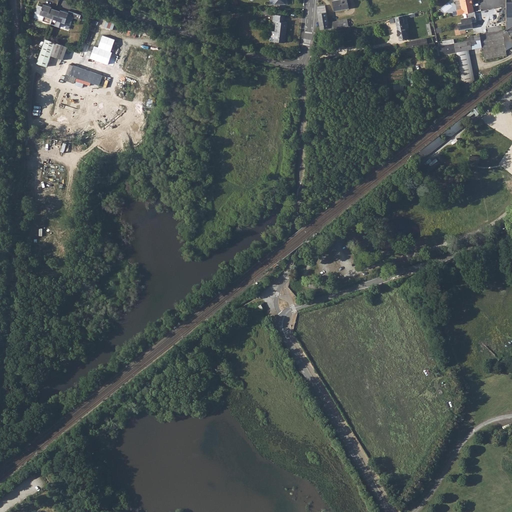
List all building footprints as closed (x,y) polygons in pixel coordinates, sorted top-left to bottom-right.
[(347,0),(337,0),(333,1),(334,10),(349,8),(347,0)] [(459,0),(460,0),(461,9),(462,14),(465,13),(473,12),(472,4),(473,4),(472,0),(459,0)] [(42,21),(50,24),(55,10),(51,8),(51,7),(43,4),(42,6),(38,5),(35,13),(44,16),(42,21)] [(317,7),(317,14),(320,32),(348,27),(347,19),(328,22),(325,5),(317,7)] [(55,10),(50,24),(59,27),(61,21),(69,24),(72,17),(68,15),(69,13),(60,10),(60,12),(55,10)] [(473,12),(465,13),(466,18),(460,19),(461,22),(457,23),(458,31),(472,28),(471,22),(476,22),(474,12),(473,12)] [(274,15),(273,21),(277,22),(276,31),(272,31),(272,37),(275,37),(274,41),(285,43),(287,22),(284,22),(285,16),(274,15)] [(402,16),(395,18),(399,40),(407,39),(402,16)] [(489,33),(469,36),(471,44),(471,45),(476,44),(475,40),(480,40),(484,61),(507,56),(506,51),(507,50),(511,46),(511,26),(506,30),(506,29),(489,33)] [(469,36),(453,39),(456,52),(469,50),(472,49),(471,45),(471,44),(469,36)] [(45,39),(36,63),(47,67),(51,56),(62,60),(67,46),(56,43),(45,39)] [(407,42),(408,47),(418,46),(427,44),(426,39),(407,42)] [(443,45),(438,46),(439,55),(456,52),(453,39),(442,41),(443,45)] [(470,54),(457,57),(462,83),(475,80),(470,54)] [(64,80),(68,81),(70,75),(73,65),(70,64),(64,80)] [(73,65),(70,75),(81,79),(99,86),(102,76),(73,65)] [(447,140),(463,126),(459,121),(443,134),(447,140)]
